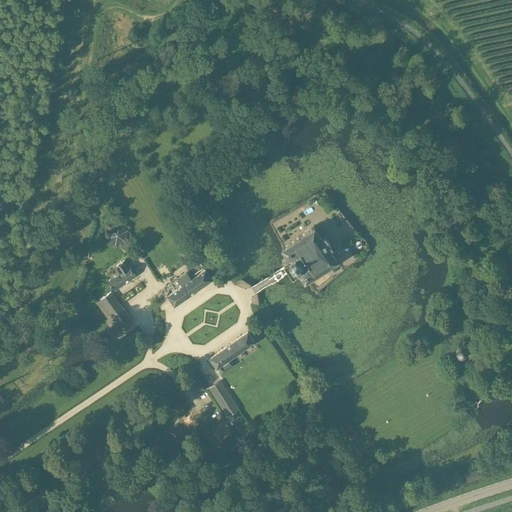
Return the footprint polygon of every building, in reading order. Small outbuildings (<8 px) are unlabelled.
[(108,237),(119,245),(123,240),(127,243),(135,232),(120,221),(108,237)] [(322,237),(314,225),(282,247),(288,257),(284,260),(293,273),(298,270),(305,280),(337,259),(329,247),(332,246),(325,235),(322,237)] [(116,266),(120,273),(109,281),(115,290),(136,275),(126,260),(116,266)] [(177,277),(182,285),(189,295),(212,279),(205,269),(191,279),(186,271),(177,277)] [(189,295),(182,285),(168,295),(175,305),(189,295)] [(111,291),(100,299),(95,303),(109,321),(108,322),(111,326),(110,327),(116,335),(134,322),(111,291)] [(231,364),(228,359),(254,341),(248,331),(210,357),(217,367),(219,365),(223,370),(231,364)] [(220,381),(210,387),(228,415),(238,409),(220,381)] [(203,433),(210,443),(214,441),(230,430),(223,420),(203,433)]
